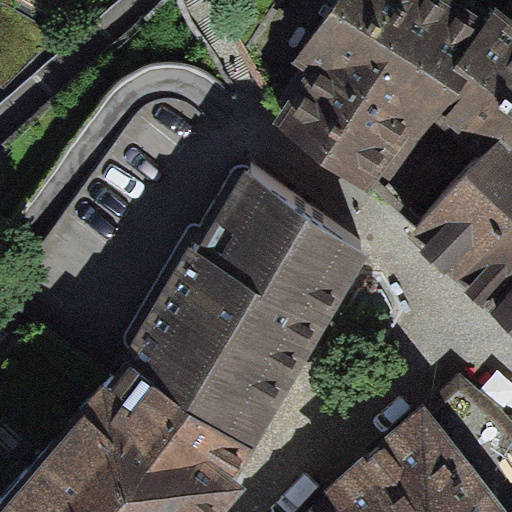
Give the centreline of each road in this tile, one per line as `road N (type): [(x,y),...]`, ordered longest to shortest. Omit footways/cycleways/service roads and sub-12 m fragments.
road 1 (residential): [(455,302),(270,511)]
road 2 (residential): [(455,302),(266,131)]
